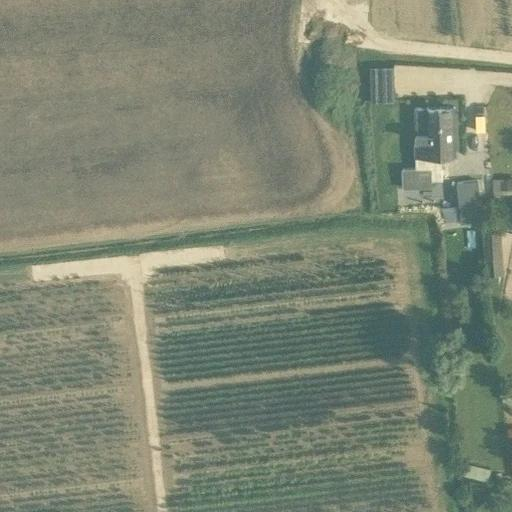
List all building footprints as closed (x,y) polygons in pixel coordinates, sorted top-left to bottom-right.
[(355,77),(378,77),(378,58),(354,58),(355,77)] [(395,101),(395,89),(371,89),(371,101),(395,101)] [(416,167),(402,168),(402,188),(433,187),(433,180),(442,180),(441,155),(453,155),(452,130),(451,106),(414,107),(415,131),(416,156),(416,167)] [(391,171),(389,133),(375,134),(376,172),(391,171)] [(492,195),(511,193),(511,177),(492,179),(492,195)] [(474,193),(478,193),(481,192),(479,180),(456,182),(461,222),(478,221),(474,193)] [(501,230),(483,231),(484,257),(502,256),(501,230)] [(472,476),(476,463),(466,461),(463,471),(462,473),(463,473),(472,476)]
